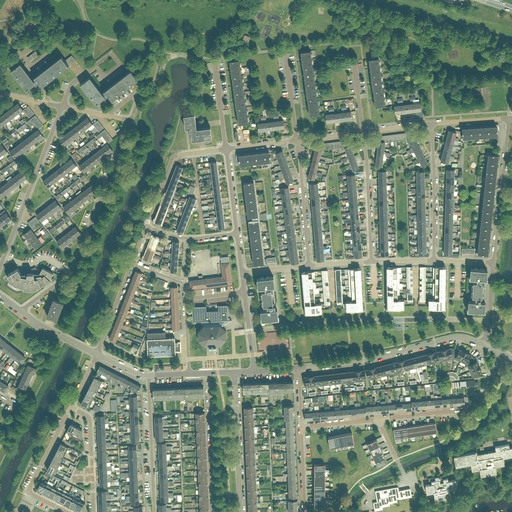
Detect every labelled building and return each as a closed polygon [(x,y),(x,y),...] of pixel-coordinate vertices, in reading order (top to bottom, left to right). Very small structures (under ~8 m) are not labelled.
[(25,27),(30,30),(35,23),(30,19),(25,27)] [(266,39),(271,27),(264,25),(260,37),(266,39)] [(310,50),(300,52),(302,67),(303,67),(303,68),(313,66),(312,66),(310,50)] [(20,63),(11,70),(26,90),(35,83),(37,87),(41,84),(42,86),(68,65),(65,60),(61,56),(32,78),(20,63)] [(369,59),(371,75),(380,74),(378,58),(369,59)] [(229,61),(231,77),(232,77),(241,75),(239,59),(229,61)] [(303,68),(305,83),(315,82),(313,66),(303,68)] [(90,77),(80,84),(95,104),(104,97),(107,101),(110,98),(112,100),(138,79),(130,69),(101,92),(90,77)] [(373,91),(382,89),(380,74),(371,75),(373,91)] [(232,77),(234,92),(244,91),(242,75),(241,75),(232,77)] [(305,83),(307,99),(317,98),(315,82),(305,83)] [(373,91),(375,107),(385,105),(383,89),(382,89),(373,91)] [(234,92),(236,108),(246,107),(244,91),(234,92)] [(307,99),(309,115),(319,114),(317,98),(307,99)] [(18,103),(13,106),(18,113),(23,110),(18,103)] [(13,106),(8,110),(13,117),(18,113),(13,106)] [(236,108),(238,124),(248,123),(246,107),(236,108)] [(8,110),(3,114),(9,121),(13,117),(8,110)] [(194,113),(183,115),(185,128),(189,128),(189,131),(190,131),(192,139),(211,137),(210,126),(196,128),(194,113)] [(3,114),(0,116),(0,119),(4,124),(9,121),(3,114)] [(87,117),(82,121),(88,128),(93,124),(87,117)] [(82,121),(78,124),(83,131),(88,128),(82,121)] [(78,124),(73,128),(78,135),(83,131),(78,124)] [(496,126),(461,128),(462,138),(497,136),(496,126)] [(73,128),(68,132),(74,139),(78,135),(73,128)] [(38,129),(33,133),(39,140),(43,136),(38,129)] [(449,130),(447,137),(455,139),(455,138),(456,133),(457,133),(458,131),(453,130),(453,132),(449,130)] [(68,132),(63,135),(69,142),(74,139),(68,132)] [(33,133),(28,136),(34,143),(39,140),(33,133)] [(69,142),(63,135),(59,139),(64,146),(69,142)] [(28,136),(24,140),(29,147),(34,143),(28,136)] [(412,136),(409,138),(407,139),(410,144),(416,141),(412,136)] [(455,139),(447,137),(445,143),(453,145),(453,144),(454,140),(458,141),(458,139),(455,138),(455,139)] [(24,140),(19,144),(24,151),(29,147),(24,140)] [(418,147),(416,141),(410,144),(413,150),(418,147)] [(103,147),(108,154),(113,150),(108,143),(107,143),(103,147)] [(445,143),(444,148),(451,151),(451,150),(452,146),(456,147),(457,145),(453,144),(453,145),(445,143)] [(19,144),(14,147),(20,154),(24,151),(19,144)] [(346,146),(344,147),(346,153),(352,151),(350,145),(346,146)] [(14,147),(9,151),(15,158),(20,154),(14,147)] [(103,147),(98,150),(104,157),(108,154),(103,147)] [(421,152),(418,147),(413,150),(416,155),(421,152)] [(444,148),(442,154),(449,157),(450,156),(451,152),(454,153),(455,151),(451,150),(451,151),(444,148)] [(98,150),(93,154),(99,161),(104,157),(98,150)] [(269,151),(238,155),(239,165),(270,162),(270,161),(274,161),(272,152),(269,152),(269,151)] [(275,153),(277,159),(285,157),(282,151),(275,153)] [(424,157),(421,152),(416,155),(418,160),(424,157)] [(93,154),(89,158),(94,165),(99,161),(93,154)] [(449,157),(442,154),(440,161),(448,163),(449,158),(453,159),(453,157),(450,156),(449,157)] [(478,253),(477,254),(488,255),(498,155),(487,154),(483,194),(482,193),(482,197),(483,197),(483,202),(481,202),(481,206),(482,206),(478,253)] [(277,159),(279,165),(287,163),(285,157),(277,159)] [(427,162),(424,157),(418,160),(421,165),(427,162)] [(89,158),(84,161),(89,168),(94,165),(89,158)] [(71,159),(66,162),(72,169),(76,165),(71,159)] [(89,168),(84,161),(79,165),(85,172),(89,168)] [(66,162),(62,166),(67,173),(72,169),(66,162)] [(358,167),(356,162),(350,164),(352,169),(351,170),(352,172),(355,171),(354,169),(358,167)] [(279,165),(281,171),(282,171),(289,168),(287,163),(279,165)] [(176,165),(174,171),(180,173),(182,167),(176,165)] [(62,166),(57,169),(62,176),(67,173),(62,166)] [(282,171),(281,171),(276,173),(277,175),(281,173),(282,172),(284,177),(291,174),(289,168),(282,171)] [(57,169),(52,173),(57,180),(62,176),(57,169)] [(22,171),(17,174),(23,181),(27,178),(22,171)] [(52,173),(47,177),(53,184),(57,180),(52,173)] [(17,174),(12,178),(18,185),(23,181),(17,174)] [(284,179),(286,183),(293,180),(291,174),(284,177),(279,179),(279,181),(284,179)] [(343,183),(347,183),(347,182),(355,181),(355,175),(347,176),(347,181),(343,181),(343,183)] [(53,184),(47,177),(43,180),(48,187),(53,184)] [(12,178),(8,181),(13,188),(18,185),(12,178)] [(8,181),(3,185),(8,192),(13,188),(8,181)] [(254,181),(244,183),(248,217),(258,216),(254,181)] [(344,189),(348,189),(348,188),(356,187),(355,181),(347,182),(347,183),(348,187),(344,187),(344,189)] [(310,183),(310,191),(318,190),(317,186),(319,185),(318,183),(310,183)] [(3,185),(0,187),(0,191),(4,196),(8,192),(3,185)] [(91,185),(87,188),(92,195),(97,192),(91,185)] [(278,196),(282,196),(281,195),(289,194),(288,187),(281,188),(281,194),(277,194),(278,196)] [(87,188),(82,192),(87,199),(92,195),(87,188)] [(82,192),(77,196),(83,203),(87,199),(82,192)] [(279,202),(282,202),(282,201),(290,200),(289,194),(281,195),(282,196),(282,200),(278,200),(279,202)] [(77,196),(72,199),(78,206),(83,203),(77,196)] [(189,196),(187,202),(193,204),(196,199),(189,196)] [(72,199),(68,203),(73,210),(78,206),(72,199)] [(55,200),(50,204),(56,211),(60,207),(55,200)] [(73,210),(68,203),(63,207),(68,214),(73,210)] [(50,204),(45,207),(51,214),(56,211),(50,204)] [(45,207),(41,211),(46,218),(51,214),(45,207)] [(4,210),(0,213),(0,214),(1,216),(6,223),(11,219),(6,212),(4,210)] [(46,218),(41,211),(36,215),(41,222),(46,218)] [(163,218),(157,216),(155,222),(161,224),(163,218)] [(258,221),(248,222),(253,265),(263,263),(258,221)] [(185,227),(179,224),(177,230),(183,233),(185,227)] [(75,226),(71,230),(76,237),(81,233),(75,226)] [(23,234),(27,239),(34,233),(30,229),(23,234)] [(71,230),(66,233),(71,240),(76,237),(71,230)] [(27,239),(30,244),(37,238),(34,233),(27,239)] [(66,233),(61,237),(67,244),(71,240),(66,233)] [(152,236),(150,242),(156,244),(158,238),(152,236)] [(67,244),(61,237),(56,241),(62,248),(67,244)] [(37,238),(30,244),(34,248),(41,243),(37,238)] [(446,254),(446,257),(459,257),(459,254),(452,254),(452,251),(451,251),(452,249),(455,249),(455,247),(453,247),(444,247),(444,254),(446,254)] [(152,255),(146,253),(143,259),(149,261),(152,255)] [(190,281),(191,289),(231,284),(229,263),(221,264),(223,277),(190,281)] [(28,269),(27,272),(22,271),(21,273),(17,268),(8,274),(10,278),(8,280),(10,281),(8,283),(10,285),(13,287),(14,287),(16,289),(19,290),(20,286),(24,286),(23,288),(30,289),(37,287),(37,286),(41,285),(43,283),(44,284),(52,279),(51,277),(53,273),(42,268),(39,273),(35,267),(34,267),(34,268),(33,268),(32,269),(31,269),(30,269),(29,269),(28,269)] [(473,282),(472,289),(485,290),(485,289),(485,288),(485,287),(485,286),(484,285),(484,284),(483,283),(486,282),(487,270),(470,268),(469,278),(476,278),(476,282),(473,282)] [(135,271),(133,277),(139,279),(142,273),(135,271)] [(262,291),(262,299),(274,297),(272,286),(274,286),(273,276),(256,278),(257,288),(264,287),(265,291),(262,291)] [(131,282),(129,288),(135,290),(137,291),(141,293),(142,291),(138,289),(136,288),(137,285),(131,282)] [(485,290),(472,289),(472,297),(475,297),(475,301),(468,300),(467,310),(484,311),(485,299),(483,298),(483,296),(484,295),(484,294),(484,293),(485,292),(485,291),(485,290)] [(274,297),(262,299),(263,306),(266,306),(267,310),(260,310),(261,320),(278,318),(277,309),(275,309),(274,297)] [(63,303),(53,299),(49,309),(47,316),(56,319),(59,313),(60,309),(63,303)] [(397,300),(387,300),(387,309),(404,308),(404,299),(397,299),(397,300)] [(428,299),(428,308),(445,309),(445,303),(445,300),(432,300),(432,299),(428,299)] [(352,301),(345,301),(346,311),(363,310),(362,301),(352,301)] [(315,304),(304,305),(304,306),(304,308),(305,314),(322,312),(321,303),(315,304)] [(198,331),(198,340),(204,345),(209,345),(209,346),(216,346),(216,345),(220,345),(226,339),(226,330),(221,326),(226,320),(228,320),(227,305),(218,306),(218,311),(206,311),(206,306),(192,307),(192,322),(201,321),(203,325),(198,331)] [(148,339),(147,339),(148,356),(175,355),(175,351),(177,351),(177,345),(175,345),(175,338),(166,338),(165,332),(147,333),(148,339)] [(118,335),(112,333),(109,339),(115,341),(118,335)] [(1,348),(6,352),(10,346),(6,342),(1,348)] [(6,352),(11,355),(15,350),(10,346),(6,352)] [(452,358),(453,358),(454,353),(454,348),(450,348),(444,350),(446,359),(452,358)] [(454,348),(453,358),(455,358),(460,361),(465,351),(462,350),(461,350),(459,349),(454,348)] [(11,355),(15,359),(20,353),(15,350),(11,355)] [(440,361),(446,359),(444,350),(438,351),(440,361)] [(466,364),(470,361),(468,359),(470,355),(468,353),(465,351),(460,361),(466,364)] [(433,352),(430,353),(432,363),(438,362),(436,352),(433,352)] [(20,353),(15,359),(22,364),(25,361),(23,360),(25,357),(20,353)] [(427,354),(424,355),(427,365),(432,363),(430,353),(427,353),(427,354)] [(421,355),(418,356),(421,366),(427,365),(424,355),(422,355),(421,355)] [(415,357),(412,358),(415,367),(421,366),(418,356),(415,356),(415,357)] [(410,358),(407,359),(409,369),(415,367),(412,358),(410,358)] [(467,366),(470,371),(480,367),(478,364),(477,361),(475,360),(473,358),(470,361),(466,364),(467,366)] [(403,360),(401,361),(403,370),(409,369),(407,359),(403,359),(403,360)] [(398,361),(395,362),(398,372),(403,370),(401,361),(398,361)] [(392,363),(389,364),(392,373),(398,372),(395,362),(392,362),(392,363)] [(386,364),(383,365),(386,375),(392,373),(389,364),(387,364),(386,364)] [(28,365),(25,371),(32,374),(34,368),(28,365)] [(101,378),(105,380),(107,376),(110,370),(99,365),(97,371),(98,371),(96,375),(94,374),(94,375),(100,378),(101,378)] [(380,366),(378,367),(380,376),(386,375),(383,365),(380,365),(380,366)] [(375,367),(372,368),(374,378),(380,376),(378,367),(375,367)] [(480,367),(470,371),(472,377),(472,378),(477,377),(477,375),(481,373),(480,370),(481,370),(480,367)] [(374,378),(372,368),(369,368),(368,369),(366,370),(368,379),(374,378)] [(115,385),(117,381),(120,376),(110,370),(107,376),(105,380),(115,385)] [(25,371),(23,376),(29,379),(32,374),(25,371)] [(23,376),(20,382),(27,385),(29,379),(23,376)] [(94,376),(91,382),(99,386),(101,383),(104,384),(105,382),(102,381),(94,376)] [(124,385),(127,386),(130,381),(120,376),(117,381),(120,383),(118,387),(122,389),(124,385)] [(127,386),(137,392),(140,386),(130,381),(127,386)] [(6,389),(8,391),(10,387),(12,383),(9,382),(8,384),(8,385),(3,382),(0,387),(0,389),(4,392),(6,389)] [(20,382),(18,387),(21,389),(24,390),(27,385),(20,382)] [(91,382),(89,387),(97,391),(99,386),(91,382)] [(276,382),(260,383),(260,392),(260,396),(268,396),(268,392),(277,391),(276,382)] [(276,382),(277,391),(293,391),(293,382),(276,382)] [(260,383),(243,384),(243,392),(260,392),(260,383)] [(11,387),(9,391),(17,396),(21,389),(18,387),(17,387),(16,388),(13,387),(12,386),(11,387)] [(89,387),(86,393),(94,397),(97,391),(89,387)] [(170,388),(170,398),(187,397),(186,387),(170,388)] [(187,397),(195,397),(204,396),(203,387),(186,387),(187,397)] [(153,398),(170,398),(170,388),(153,389),(153,398)] [(86,393),(83,398),(91,402),(94,397),(86,393)] [(446,399),(441,399),(441,406),(449,406),(448,394),(448,393),(445,393),(446,399)] [(450,393),(448,394),(449,406),(456,405),(456,398),(451,398),(451,397),(450,393)] [(431,400),(426,400),(426,407),(434,407),(433,396),(433,394),(430,394),(431,400)] [(410,402),(410,403),(411,409),(419,408),(418,396),(418,395),(415,395),(416,401),(410,402)] [(420,396),(418,396),(419,408),(426,407),(426,400),(420,401),(420,399),(420,396)] [(435,396),(433,396),(434,407),(441,406),(441,399),(441,396),(435,396)] [(456,398),(456,405),(464,404),(464,397),(458,398),(458,396),(456,396),(456,398)] [(400,404),(395,404),(395,411),(403,411),(402,397),(399,397),(400,402),(400,404)] [(405,397),(402,397),(403,411),(411,410),(411,409),(410,403),(405,403),(405,397)] [(83,398),(80,404),(88,408),(91,402),(83,398)] [(365,407),(365,408),(365,414),(373,413),(372,398),(370,398),(370,405),(370,406),(365,407)] [(375,398),(372,398),(373,413),(381,412),(380,405),(375,406),(375,398)] [(391,398),(387,398),(388,412),(395,411),(395,404),(390,405),(390,403),(391,403),(391,398)] [(340,410),(334,410),(335,417),(342,417),(342,408),(342,403),(339,404),(340,408),(340,410)] [(355,409),(350,409),(350,416),(358,416),(357,403),(354,403),(355,407),(355,409)] [(359,403),(357,403),(358,416),(365,415),(365,414),(365,408),(360,408),(360,407),(359,403)] [(312,411),(311,406),(309,406),(309,410),(307,411),(307,413),(304,413),(305,420),(312,419),(312,411)] [(329,406),(327,406),(327,409),(327,418),(335,417),(334,410),(330,411),(329,409),(329,406)] [(244,407),(245,420),(253,420),(253,407),(244,407)] [(345,408),(342,408),(342,417),(350,416),(350,409),(345,409),(345,408)] [(325,411),(319,412),(320,419),(327,418),(327,409),(325,410),(325,411)] [(314,411),(312,411),(312,419),(320,419),(319,412),(315,412),(314,411)] [(196,413),(196,426),(205,425),(204,412),(196,413)] [(245,420),(245,433),(254,433),(253,420),(245,420)] [(435,423),(428,424),(430,434),(437,433),(435,423)] [(68,436),(70,437),(72,434),(76,426),(70,424),(66,432),(69,433),(68,436)] [(428,424),(421,425),(423,435),(430,434),(428,424)] [(196,426),(197,438),(205,438),(205,425),(196,426)] [(421,425),(414,426),(416,436),(423,435),(421,425)] [(81,429),(76,426),(72,434),(82,440),(82,431),(81,431),(81,429)] [(414,426),(407,427),(409,437),(416,436),(414,426)] [(407,427),(400,428),(402,438),(409,437),(407,427)] [(400,428),(393,429),(395,440),(402,438),(400,428)] [(245,433),(246,446),(254,445),(254,433),(245,433)] [(352,433),(346,434),(348,444),(354,443),(352,433)] [(334,436),(328,437),(330,448),(336,447),(334,436)] [(197,438),(197,451),(206,451),(205,438),(197,438)] [(376,439),(366,443),(369,449),(379,445),(376,439)] [(60,443),(58,448),(65,452),(68,447),(60,443)] [(484,452),(477,454),(476,451),(453,456),(455,466),(469,463),(471,470),(479,469),(480,476),(496,472),(495,466),(504,464),(503,457),(511,455),(511,446),(509,447),(508,444),(495,446),(495,450),(488,452),(488,451),(486,451),(484,452)] [(246,446),(246,458),(255,458),(254,445),(246,446)] [(379,445),(369,449),(372,455),(381,450),(379,445)] [(58,448),(55,454),(63,458),(65,452),(58,448)] [(381,450),(372,455),(374,460),(384,456),(381,450)] [(197,451),(198,464),(207,464),(206,451),(197,451)] [(55,454),(52,459),(60,463),(63,458),(55,454)] [(384,456),(374,460),(377,466),(387,461),(384,456)] [(246,458),(247,471),(255,471),(255,458),(246,458)] [(52,459),(49,464),(57,468),(60,463),(52,459)] [(49,464),(47,470),(55,474),(57,468),(49,464)] [(198,464),(198,477),(207,476),(207,464),(198,464)] [(247,471),(247,484),(256,483),(255,471),(247,471)] [(198,477),(199,489),(208,489),(207,476),(198,477)] [(425,485),(426,493),(433,492),(435,500),(450,497),(449,489),(456,488),(455,479),(448,481),(447,478),(439,479),(439,477),(428,479),(429,484),(425,485)] [(37,489),(42,492),(46,484),(41,481),(37,489)] [(247,484),(248,496),(256,496),(256,483),(247,484)] [(46,484),(42,492),(48,495),(52,487),(46,484)] [(52,487),(48,495),(53,497),(57,490),(52,487)] [(373,502),(374,510),(375,510),(382,508),(382,506),(389,505),(389,502),(396,501),(396,499),(399,498),(411,496),(410,488),(395,491),(394,487),(375,491),(377,502),(373,502)] [(199,489),(200,502),(208,502),(208,489),(199,489)] [(62,492),(57,490),(53,497),(58,500),(62,492)] [(68,495),(62,492),(58,500),(64,503),(68,495)] [(73,498),(68,495),(64,503),(69,506),(73,498)] [(248,496),(248,509),(257,509),(256,496),(248,496)] [(78,500),(73,498),(69,506),(74,508),(78,500)] [(78,500),(74,508),(80,511),(81,510),(84,511),(85,511),(85,504),(78,500)] [(200,502),(199,511),(208,511),(208,502),(200,502)]
